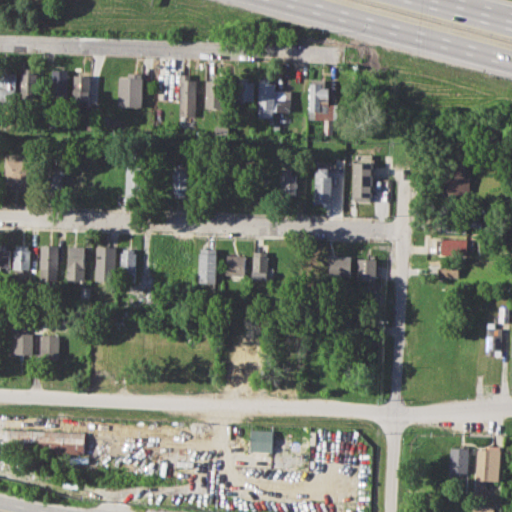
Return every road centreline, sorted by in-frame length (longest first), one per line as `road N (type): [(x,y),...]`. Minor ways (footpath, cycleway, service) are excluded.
road 1 (residential): [(0,394),(395,412),(511,407)]
road 2 (residential): [(0,218),(402,230)]
road 3 (residential): [(404,150),(392,511)]
road 4 (residential): [(0,41),(345,54)]
road 5 (motorway): [(284,0),(511,60)]
